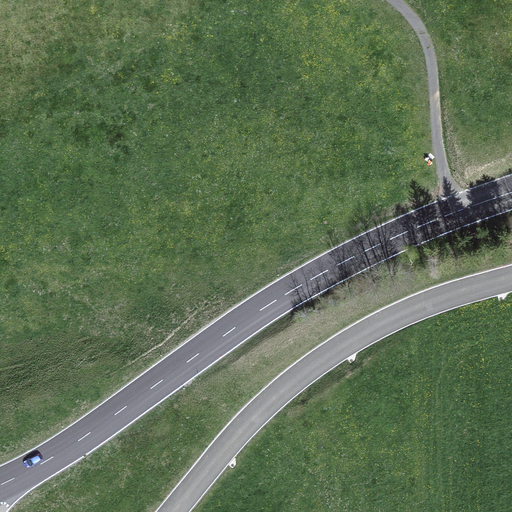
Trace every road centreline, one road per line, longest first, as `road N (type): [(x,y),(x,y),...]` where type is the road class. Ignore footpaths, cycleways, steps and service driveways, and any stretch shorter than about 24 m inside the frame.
road 1 (primary): [(458,211),(319,273),(59,453),(0,483)]
road 2 (tertiary): [(511,277),(394,315),(320,359),(251,418),(170,511)]
road 3 (residential): [(393,0),(418,29),(431,63),(438,151),(458,211)]
